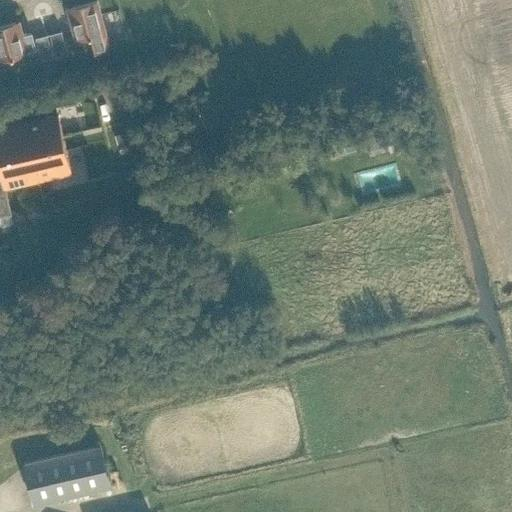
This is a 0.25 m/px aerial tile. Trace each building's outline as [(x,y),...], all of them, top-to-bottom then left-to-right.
[(74,15),(70,16),(76,37),(89,33),(90,35),(92,35),(96,48),(110,44),(106,29),(97,0),(94,0),(72,6),(74,15)] [(16,21),(0,25),(0,57),(28,50),(22,29),(18,30),(16,21)] [(3,188),(4,188),(72,174),(59,114),(0,126),(0,176),(3,189),(3,188)] [(393,129),(362,137),(365,149),(396,141),(393,129)] [(0,213),(8,212),(3,188),(3,189),(0,176),(0,213)] [(101,444),(23,461),(33,503),(110,486),(101,444)]
